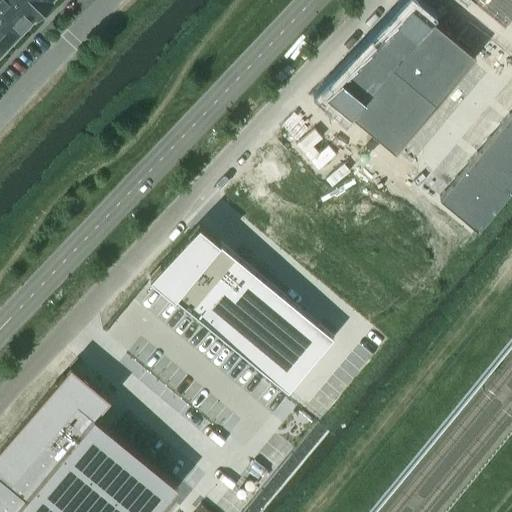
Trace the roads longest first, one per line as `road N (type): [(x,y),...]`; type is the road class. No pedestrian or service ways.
road 1 (unclassified): [(0,401),(379,0)]
road 2 (tertiary): [(309,0),(0,328)]
road 3 (residential): [(0,115),(109,0)]
